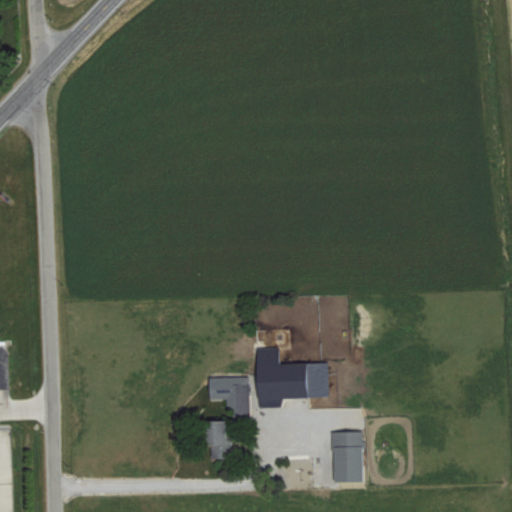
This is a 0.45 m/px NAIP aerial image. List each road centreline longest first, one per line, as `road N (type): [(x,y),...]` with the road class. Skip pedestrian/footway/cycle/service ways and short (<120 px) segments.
road 1 (tertiary): [(39,0),(57,511)]
road 2 (primary): [(0,119),(115,0)]
